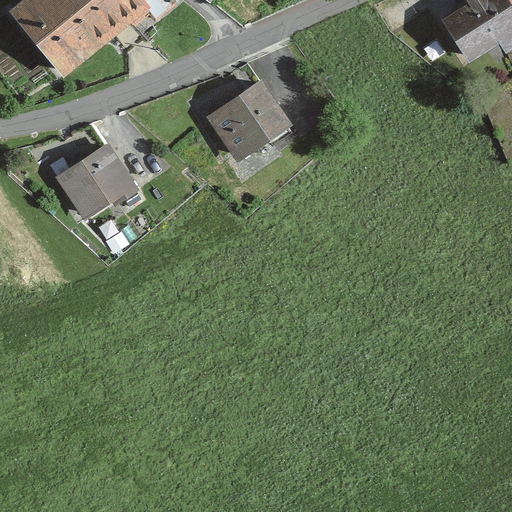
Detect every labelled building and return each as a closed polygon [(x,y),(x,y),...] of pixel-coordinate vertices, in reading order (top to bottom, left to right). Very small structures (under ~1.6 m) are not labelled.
[(34,42),(86,0),(18,0),(8,9),(34,42)] [(150,6),(145,0),(86,0),(34,42),(61,76),(150,6)] [(499,44),(504,52),(511,46),(511,0),(464,0),(466,2),(440,19),(470,63),(499,44)] [(237,159),(291,124),(262,78),(207,113),(237,159)] [(55,174),(84,219),(136,187),(108,141),(55,174)]
